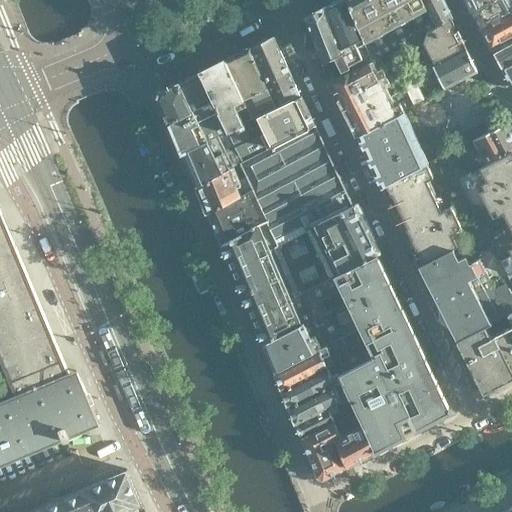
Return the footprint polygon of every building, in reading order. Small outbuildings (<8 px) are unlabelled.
[(365,42),(346,0),(338,0),(324,7),(348,62),(362,56),(365,64),(373,60),(369,52),(368,50),(360,53),(357,45),(365,42)] [(392,41),(372,0),(346,0),(365,42),(368,50),(369,52),(392,41)] [(433,19),(423,0),(372,0),(392,41),(433,19)] [(451,18),(444,3),(442,0),(423,0),(433,19),(436,26),(451,18)] [(492,0),(465,0),(471,11),(492,0)] [(479,26),(511,8),(511,7),(508,0),(492,0),(471,11),(479,26)] [(350,66),(348,62),(324,7),(305,17),(323,62),(334,56),(342,70),(350,66)] [(511,37),(511,8),(479,26),(492,49),(511,37)] [(465,45),(451,18),(436,26),(424,31),(421,50),(422,53),(426,51),(432,63),(465,46),(465,45)] [(301,95),(273,35),(250,47),(277,106),(301,95)] [(511,37),(492,49),(511,87),(511,37)] [(477,71),(472,60),(465,46),(432,63),(444,88),(445,88),(477,71),(476,71),(477,71)] [(277,106),(250,47),(226,59),(253,118),(258,115),(277,106)] [(342,99),(386,76),(378,58),(373,60),(365,64),(333,81),(342,99)] [(376,254),(315,124),(272,146),(258,115),(253,118),(226,59),(181,82),(195,111),(208,139),(181,152),(196,186),(229,168),(240,163),(251,189),(240,195),(207,212),(252,318),(292,297),(376,254)] [(351,116),(395,93),(386,76),(342,99),(351,116)] [(195,111),(181,82),(161,92),(159,98),(169,123),(195,111)] [(360,134),(399,113),(404,111),(395,93),(351,116),(360,134)] [(301,95),(277,106),(258,115),(272,146),(315,124),(301,95)] [(208,139),(195,111),(169,123),(181,152),(208,139)] [(418,155),(411,140),(421,135),(414,117),(403,122),(399,113),(360,134),(358,135),(381,186),(429,162),(433,160),(429,151),(418,155)] [(511,150),(511,136),(505,123),(503,123),(472,140),(485,164),(511,150)] [(511,150),(485,164),(482,166),(489,180),(477,187),(493,219),(505,212),(511,225),(511,224),(511,150)] [(431,193),(425,180),(435,174),(429,162),(381,186),(394,213),(431,193)] [(240,195),(229,168),(196,186),(207,212),(240,195)] [(450,234),(461,229),(448,202),(437,207),(431,193),(394,213),(418,265),(452,248),(455,246),(450,234)] [(0,511),(0,461),(98,421),(77,369),(69,373),(0,209),(0,352),(15,388),(16,388),(18,394),(0,401),(0,511)] [(511,312),(511,297),(505,284),(495,290),(479,258),(462,267),(452,248),(418,265),(419,267),(457,340),(456,341),(457,341),(485,326),(508,314),(511,312)] [(450,410),(376,254),(292,297),(302,322),(314,350),(361,325),(373,351),(338,370),(349,395),(363,425),(374,450),(450,410)] [(302,322),(292,297),(252,318),(263,343),(302,322)] [(314,350),(302,322),(263,343),(274,371),(314,350)] [(338,370),(373,351),(361,325),(314,350),(274,371),(282,388),(334,360),(338,370)] [(511,377),(511,328),(491,339),(485,326),(457,341),(483,393),(511,377)] [(349,395),(338,370),(334,360),(282,388),(296,423),(337,401),(349,395)] [(363,425),(349,395),(337,401),(340,408),(343,415),(335,420),(302,437),(309,454),(335,440),(341,436),(338,429),(346,425),(349,432),(363,425)] [(335,420),(332,412),(340,408),(337,401),(296,423),(302,437),(335,420)] [(349,432),(341,436),(335,440),(347,465),(374,450),(363,425),(349,432)] [(347,465),(335,440),(309,454),(318,475),(323,478),(347,465)] [(138,511),(135,503),(140,501),(127,469),(24,511),(138,511)]
